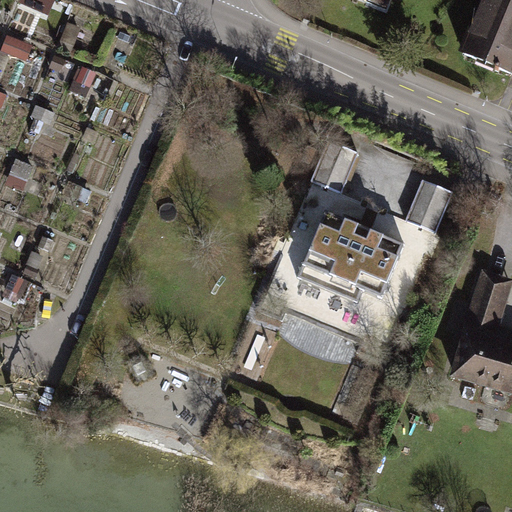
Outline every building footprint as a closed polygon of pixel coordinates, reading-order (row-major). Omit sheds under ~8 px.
[(334,0),(386,21),(394,0),(334,0)] [(511,0),(487,0),(462,60),(511,81),(511,0)] [(28,60),(34,46),(11,36),(5,50),(28,60)] [(339,198),(357,154),(331,144),(313,187),(339,198)] [(460,196),(428,182),(409,226),(440,239),(460,196)] [(328,219),(308,269),(381,298),(401,248),(328,219)] [(511,287),(484,279),(454,378),(511,395),(511,343),(501,340),(511,303),(511,287)]
